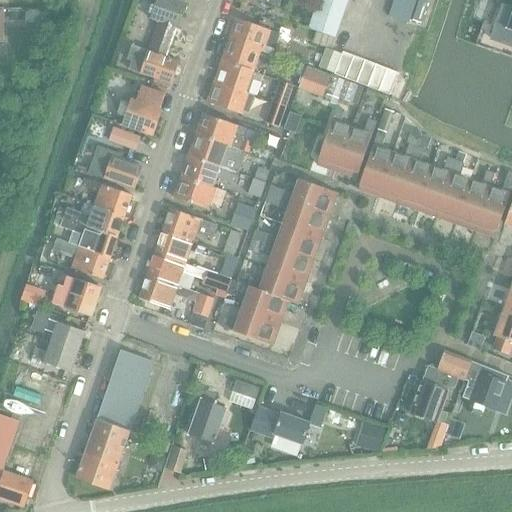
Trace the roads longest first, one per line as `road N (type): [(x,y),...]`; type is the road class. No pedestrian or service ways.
road 1 (unclassified): [(85,511),(303,478),(511,461)]
road 2 (residential): [(323,363),(364,244),(460,276),(437,341),(396,390)]
road 3 (residential): [(109,319),(221,0)]
road 4 (residential): [(323,363),(314,378),(296,383),(109,319)]
road 5 (residential): [(56,511),(56,477),(109,319)]
